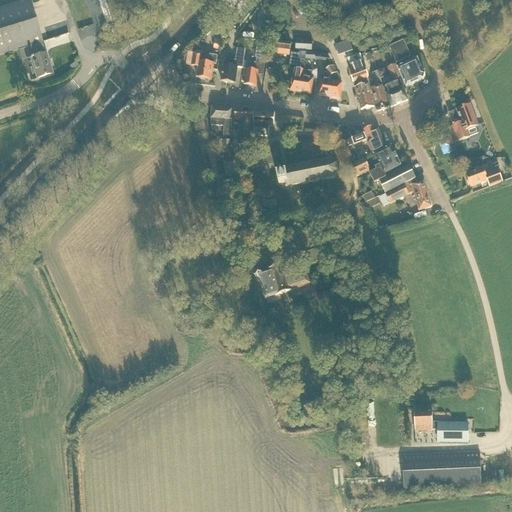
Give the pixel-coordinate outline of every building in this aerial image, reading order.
[(25,0),(0,8),(0,55),(28,46),(31,57),(29,58),(36,79),(52,74),(45,53),(44,54),(41,42),(42,42),(28,0),(25,0)] [(110,0),(88,0),(92,13),(97,11),(102,31),(117,27),(110,0)] [(262,0),(261,8),(273,10),(274,0),(262,0)] [(262,24),(261,32),(269,33),(270,25),(262,24)] [(345,30),(338,32),(341,41),(347,39),(345,30)] [(268,41),(269,33),(261,32),(260,40),(268,41)] [(295,40),(295,52),(311,53),(312,41),(295,40)] [(277,56),(289,57),(290,52),(291,44),(271,41),(269,51),(269,53),(277,54),(277,56)] [(403,41),(389,48),(397,64),(403,61),(405,65),(397,68),(406,88),(423,80),(425,76),(424,76),(417,59),(410,62),(408,58),(411,57),(403,41)] [(349,42),(338,46),(339,49),(341,48),(343,55),(352,51),(352,50),(349,42)] [(257,74),(263,75),(265,59),(266,60),(268,45),(258,44),(256,53),(256,59),(255,64),(250,63),(249,70),(245,69),(244,77),(245,77),(244,85),(255,87),(257,74)] [(243,69),(245,54),(245,50),(238,49),(237,53),(236,61),(229,60),(228,67),(224,66),(221,82),(234,84),(236,68),(243,69)] [(201,54),(193,53),(191,66),(197,67),(197,68),(198,68),(197,78),(210,80),(213,65),(215,65),(216,56),(209,55),(207,63),(200,62),(201,54)] [(305,60),(306,54),(298,53),(297,55),(291,54),(289,70),(296,71),(295,77),(292,77),(291,84),(285,83),(284,86),(285,89),(287,90),(290,90),(290,92),(300,93),(303,71),(305,60)] [(365,55),(367,62),(373,61),(371,53),(365,55)] [(350,74),(353,83),(368,78),(363,63),(360,55),(347,59),(352,73),(350,74)] [(386,69),(392,82),(401,78),(395,65),(394,65),(393,62),(385,65),(387,68),(386,69)] [(338,83),(339,78),(333,67),(330,68),(325,71),(328,77),(330,77),(331,82),(329,98),(339,99),(341,84),(338,83)] [(383,70),(377,72),(379,80),(386,78),(383,70)] [(300,93),(310,95),(313,80),(311,79),(312,72),(303,71),(300,93)] [(319,96),(329,98),(331,82),(330,77),(328,77),(325,71),(326,73),(322,73),(321,81),(319,96)] [(388,108),(379,80),(377,72),(373,73),(376,86),(370,88),(376,112),(388,108)] [(384,88),(390,108),(407,101),(400,81),(384,88)] [(357,98),(370,95),(367,85),(362,86),(361,83),(354,85),(357,98)] [(361,110),(373,107),(370,95),(357,98),(361,110)] [(456,110),(456,111),(461,123),(452,126),(452,127),(448,128),(448,129),(450,136),(453,144),(458,142),(464,140),(470,138),(478,135),(479,131),(477,126),(475,120),(470,105),(464,107),(456,110)] [(230,137),(231,126),(232,109),(212,107),(210,119),(211,119),(210,127),(223,127),(223,136),(223,139),(226,139),(226,136),(230,137)] [(252,147),(253,127),(253,115),(253,113),(253,110),(235,109),(234,125),(238,125),(237,146),(237,149),(249,150),(249,146),(252,147)] [(254,127),(253,136),(268,137),(269,127),(274,127),(274,114),(253,113),(253,115),(253,127),(254,127)] [(384,147),(378,130),(375,131),(373,127),(363,131),(367,139),(368,143),(367,143),(371,154),(384,147)] [(350,136),(342,142),(345,148),(354,144),(367,139),(363,131),(362,130),(350,136)] [(442,140),(443,142),(444,145),(449,147),(454,146),(451,138),(450,137),(442,140)] [(371,176),(374,183),(378,181),(392,174),(390,171),(400,166),(390,146),(374,155),(380,166),(376,168),(378,173),(371,176)] [(368,157),(365,151),(357,154),(360,161),(368,157)] [(357,177),(370,171),(365,159),(351,165),(357,177)] [(337,172),(336,165),(330,160),(283,170),(282,170),(283,175),(277,176),(279,185),(285,184),(286,188),(334,179),(337,172)] [(378,181),(385,194),(415,179),(409,166),(392,174),(378,181)] [(475,172),(465,175),(466,176),(468,182),(467,182),(468,186),(469,186),(470,188),(487,181),(489,187),(502,182),(499,176),(497,171),(490,174),(486,175),(482,167),(475,170),(475,172)] [(410,182),(412,185),(420,211),(431,208),(424,182),(418,183),(416,180),(410,182)] [(407,184),(380,197),(385,207),(412,193),(407,184)] [(375,200),(372,192),(362,197),(366,204),(375,200)] [(343,230),(350,227),(346,215),(338,218),(343,230)] [(314,235),(294,243),(303,268),(323,260),(314,235)] [(259,282),(267,303),(292,293),(291,291),(309,284),(304,269),(285,276),(282,267),(267,273),(267,274),(260,277),(257,275),(255,281),(259,282)] [(296,421),(308,418),(306,409),(294,413),(296,421)] [(443,424),(432,424),(432,413),(416,413),(415,432),(432,432),(432,431),(438,431),(438,434),(441,434),(441,444),(468,444),(468,424),(448,424),(448,425),(443,425),(443,424)] [(402,455),(403,489),(481,486),(481,474),(480,460),(480,452),(402,455)]
